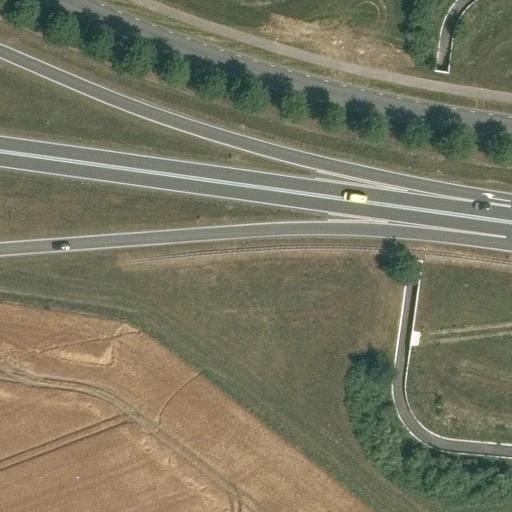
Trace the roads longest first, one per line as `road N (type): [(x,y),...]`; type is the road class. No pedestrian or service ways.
road 1 (tertiary): [(511,132),(402,117),(293,89),(60,0)]
road 2 (trunk): [(426,207),(130,108),(0,53)]
road 3 (trunk): [(426,207),(0,149)]
road 4 (trunk): [(0,250),(426,207)]
